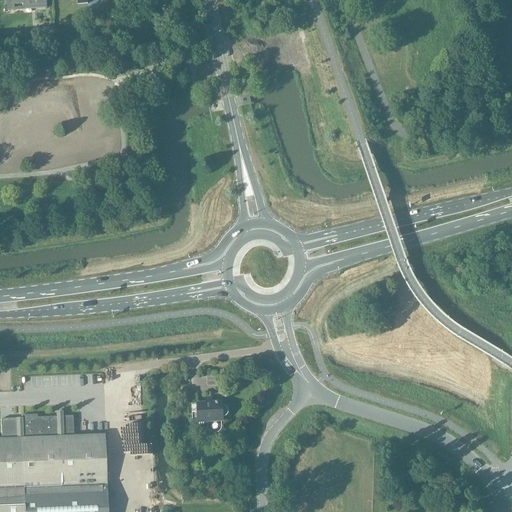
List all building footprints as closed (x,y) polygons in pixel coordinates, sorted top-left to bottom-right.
[(4,0),(6,12),(14,11),(13,5),(22,5),(22,7),(35,6),(35,9),(45,9),(44,0),(4,0)] [(79,335),(69,334),(67,375),(97,377),(99,347),(113,348),(114,340),(79,337),(79,335)] [(192,413),(193,427),(207,427),(207,421),(223,420),(223,417),(224,417),(225,417),(226,416),(227,416),(227,415),(228,415),(228,414),(229,413),(229,412),(229,411),(229,410),(228,409),(228,408),(227,407),(226,406),(225,406),(224,405),(223,405),(223,402),(212,403),(212,399),(210,398),(207,398),(206,400),(206,403),(197,404),(198,413),(192,413)] [(0,511),(107,511),(104,435),(73,436),(72,416),(37,418),(37,415),(21,415),(21,418),(1,419),(2,439),(0,439),(0,511)] [(154,480),(153,463),(129,464),(129,481),(154,480)]
